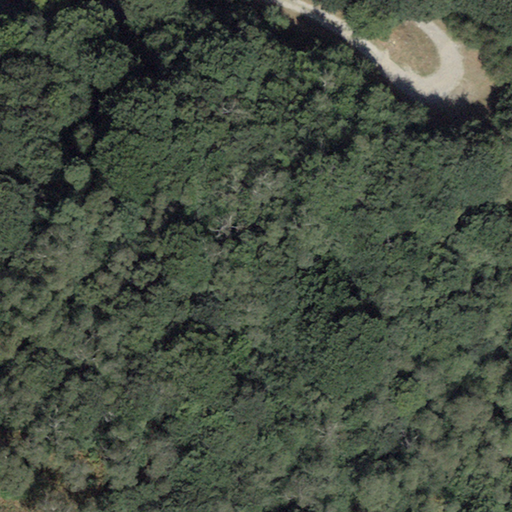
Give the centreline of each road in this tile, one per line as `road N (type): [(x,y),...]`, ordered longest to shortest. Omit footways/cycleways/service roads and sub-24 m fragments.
road 1 (track): [(402,0),(446,65),(444,80),(425,89),(351,29),(289,0)]
road 2 (track): [(165,0),(91,16),(0,14)]
